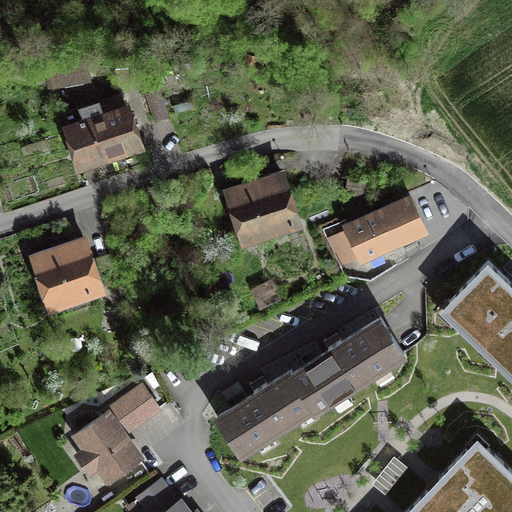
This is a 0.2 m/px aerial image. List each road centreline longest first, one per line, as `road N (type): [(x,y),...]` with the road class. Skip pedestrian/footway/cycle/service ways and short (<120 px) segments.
road 1 (residential): [(508,221),(415,159),(322,138),(222,151),(0,227)]
road 2 (residential): [(508,221),(199,386)]
